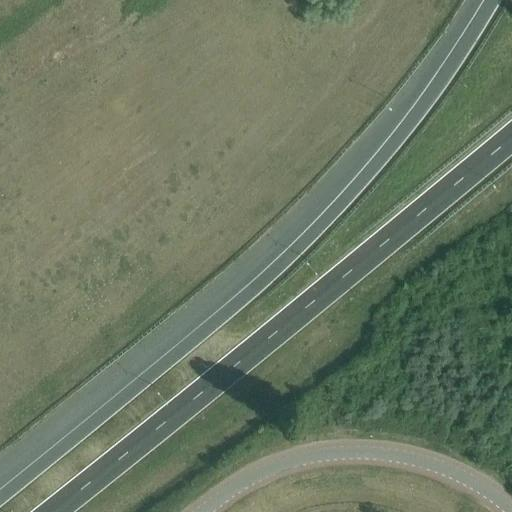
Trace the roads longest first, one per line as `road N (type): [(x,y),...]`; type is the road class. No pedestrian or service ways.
road 1 (motorway): [(492,0),(428,96),(310,236),(0,497)]
road 2 (motorway): [(53,511),(511,137)]
road 3 (tertiary): [(204,511),(280,465),(371,454),(458,476),(511,511)]
